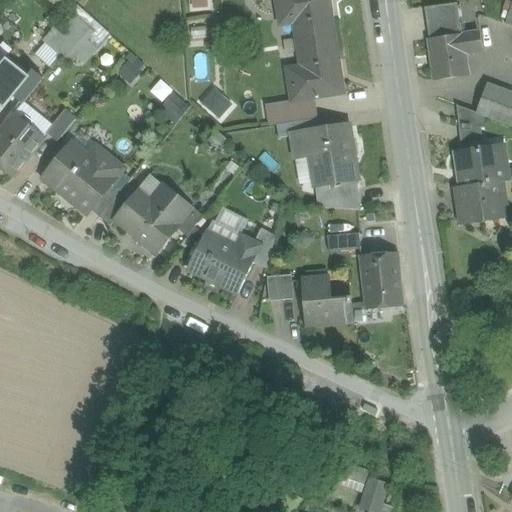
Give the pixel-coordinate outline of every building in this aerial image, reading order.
[(70,0),(40,0),(59,15),(70,0)] [(191,0),(193,9),(209,8),(208,0),(191,0)] [(276,0),(279,17),(293,15),(303,78),(289,80),(293,102),(343,94),(327,0),(276,0)] [(454,3),(425,7),(429,39),(459,35),(454,3)] [(76,6),(46,43),(62,56),(93,20),(76,6)] [(93,20),(62,56),(68,62),(74,56),(84,64),(109,35),(93,20)] [(208,28),(193,28),(192,36),(208,37),(208,28)] [(477,32),(459,35),(462,53),(480,51),(477,32)] [(459,35),(429,39),(435,79),(465,75),(462,53),(459,35)] [(0,68),(0,101),(6,106),(30,78),(7,60),(0,68)] [(137,64),(124,67),(127,81),(140,78),(137,64)] [(511,94),(487,85),(476,114),(485,117),(511,127),(511,94)] [(171,98),(154,114),(169,129),(186,113),(171,98)] [(314,104),(282,109),(285,125),(316,120),(314,104)] [(476,114),(458,107),(458,120),(481,129),(485,117),(476,114)] [(282,109),(275,110),(277,126),(285,125),(282,109)] [(65,111),(46,134),(57,143),(77,120),(65,111)] [(15,116),(0,133),(0,168),(13,179),(45,140),(34,131),(33,122),(26,117),(18,118),(15,116)] [(285,125),(277,126),(279,139),(293,137),(293,136),(318,132),(316,120),(285,125)] [(481,129),(458,120),(458,143),(481,143),(481,129)] [(318,132),(293,136),(293,137),(296,158),(311,156),(316,187),(356,181),(348,128),(318,132)] [(79,137),(44,180),(88,215),(90,212),(106,192),(122,171),(79,137)] [(501,149),(456,156),(458,175),(460,174),(462,189),(499,183),(505,182),(501,149)] [(462,189),(458,189),(459,200),(457,200),(460,221),(501,215),(498,199),(502,199),(499,183),(462,189)] [(357,186),(336,189),(337,193),(326,195),(328,209),(361,212),(357,186)] [(153,207),(136,193),(125,207),(114,220),(116,222),(158,256),(178,230),(193,212),(190,210),(162,188),(161,189),(165,193),(153,207)] [(294,189),(285,189),(285,193),(282,206),(291,206),(294,189)] [(115,200),(106,192),(90,212),(99,220),(115,200)] [(115,200),(99,220),(110,228),(116,222),(114,220),(125,207),(115,200)] [(193,212),(178,230),(187,238),(203,218),(191,209),(190,210),(193,212)] [(304,213),(290,210),(288,217),(302,220),(304,213)] [(280,215),(269,212),(267,225),(278,227),(279,219),(280,215)] [(292,222),(279,219),(278,227),(291,229),(292,222)] [(209,222),(186,269),(236,295),(251,264),(260,246),(259,246),(209,222)] [(265,232),(259,246),(260,246),(251,264),(268,272),(276,237),(265,232)] [(359,235),(328,237),(329,253),(361,251),(359,235)] [(398,254),(360,257),(366,312),(403,309),(398,254)] [(292,276),(268,279),(269,302),(294,301),(292,276)] [(330,278),(302,280),(306,328),(354,324),(352,299),(331,300),(330,278)] [(501,306),(483,303),(481,313),(499,316),(501,306)] [(371,473),(340,462),(332,484),(363,495),(371,473)] [(387,486),(371,481),(361,511),(390,511),(391,511),(380,508),(387,486)]
